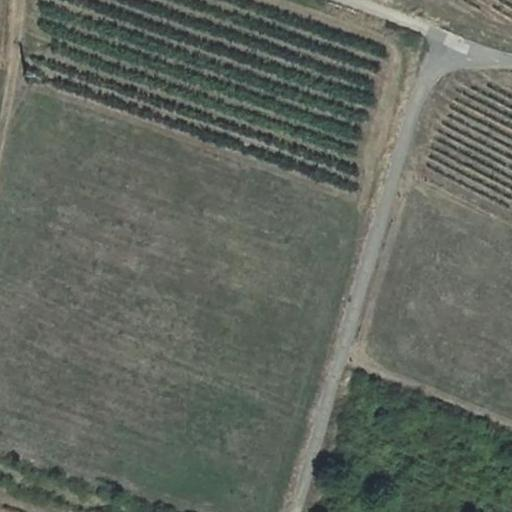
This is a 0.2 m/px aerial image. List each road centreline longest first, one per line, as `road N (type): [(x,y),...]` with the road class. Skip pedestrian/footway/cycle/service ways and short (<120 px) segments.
road 1 (unclassified): [(457,52),(428,73),(294,511)]
road 2 (unclassified): [(348,0),(434,33),(457,52)]
